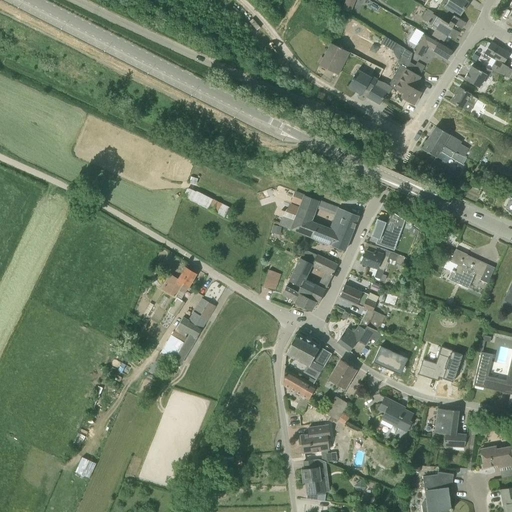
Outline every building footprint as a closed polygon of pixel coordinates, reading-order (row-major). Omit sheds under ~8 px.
[(454,11),(460,15),(468,3),(463,0),(443,0),(441,5),(453,12),(454,11)] [(350,11),(353,3),(347,1),(344,9),(350,11)] [(451,38),(458,27),(461,29),(465,23),(454,16),(448,24),(433,14),(434,13),(428,10),(422,20),(436,28),(432,35),(443,42),(448,35),(451,38)] [(409,39),(416,43),(424,31),(417,27),(409,39)] [(434,49),(432,52),(447,60),(453,50),(439,42),(438,42),(424,34),(413,51),(421,57),(427,46),(434,49)] [(331,43),(319,66),(338,75),(349,53),(331,43)] [(503,76),(506,70),(508,68),(503,64),(509,54),(491,43),(482,57),(489,61),(491,57),(498,62),(492,71),(503,76)] [(406,69),(410,63),(412,54),(404,49),(397,44),(393,52),(398,60),(396,63),(401,66),(394,77),(395,79),(399,82),(395,88),(405,94),(402,98),(414,104),(420,93),(413,89),(420,77),(419,76),(406,69)] [(406,69),(419,76),(423,70),(410,63),(406,69)] [(483,67),(480,71),(479,70),(478,70),(471,66),(464,79),(479,88),(483,81),(485,82),(492,71),(483,67)] [(511,72),(506,70),(503,76),(511,79),(511,72)] [(366,76),(358,71),(348,87),(362,95),(365,89),(370,92),(366,97),(380,105),(387,93),(374,86),(377,80),(372,76),(369,81),(364,78),(366,76)] [(470,113),(474,105),(478,99),(470,95),(459,88),(451,102),(470,113)] [(436,126),(429,138),(457,154),(464,158),(469,149),(461,144),(449,137),(450,135),(436,126)] [(457,154),(429,138),(422,149),(437,157),(440,152),(462,166),(467,159),(464,158),(457,154)] [(449,168),(435,159),(430,167),(444,176),(449,168)] [(185,198),(226,215),(230,205),(189,188),(185,198)] [(306,235),(312,238),(317,225),(310,222),(314,214),(316,207),(319,201),(310,197),(296,192),(296,193),(292,203),(300,206),(300,207),(290,204),(287,213),(284,212),(283,216),(282,218),(279,224),(291,229),(306,235)] [(359,217),(339,209),(337,215),(331,230),(337,232),(332,246),(345,251),(356,222),(357,223),(358,219),(359,217)] [(380,237),(378,243),(376,242),(376,243),(388,248),(394,232),(400,234),(405,221),(392,211),(388,222),(378,219),(376,223),(377,224),(373,234),(380,237)] [(312,238),(332,246),(337,232),(331,230),(317,225),(312,238)] [(405,256),(383,249),(381,253),(376,251),(375,254),(366,251),(361,263),(383,271),(387,258),(396,261),(395,263),(402,266),(405,256)] [(468,288),(475,273),(481,262),(467,255),(456,249),(450,261),(458,265),(451,280),(456,282),(468,288)] [(311,265),(316,255),(305,250),(300,260),(311,265)] [(311,265),(300,260),(299,259),(288,280),(300,287),(297,293),(310,299),(316,286),(306,281),(314,267),(332,276),(338,265),(316,255),(311,265)] [(487,265),(481,276),(482,276),(479,282),(487,285),(494,270),(486,267),(487,265)] [(188,288),(196,274),(185,268),(178,280),(171,275),(162,290),(174,297),(182,284),(188,288)] [(279,279),(268,274),(263,287),(263,288),(274,292),(274,291),(279,279)] [(297,293),(286,287),(283,293),(297,300),(295,303),(311,312),(316,302),(319,304),(325,291),(316,286),(310,299),(297,293)] [(367,327),(373,330),(378,332),(382,323),(383,323),(385,316),(376,312),(375,313),(373,312),(376,304),(367,300),(369,295),(362,292),(362,293),(344,286),(339,297),(367,310),(359,326),(365,330),(367,327)] [(175,315),(184,300),(178,296),(168,311),(175,315)] [(215,306),(209,302),(202,299),(189,322),(182,318),(178,326),(168,343),(166,342),(149,371),(161,376),(170,359),(177,348),(187,354),(215,306)] [(381,334),(378,332),(373,330),(367,327),(365,330),(359,326),(358,327),(359,327),(354,336),(345,330),(337,342),(350,351),(358,340),(365,345),(370,336),(378,340),(381,334)] [(286,353),(307,365),(309,366),(320,347),(311,342),(305,339),(296,334),(286,353)] [(418,374),(437,381),(438,381),(439,378),(453,382),(462,355),(452,352),(453,351),(441,347),(436,363),(423,359),(418,374)] [(322,348),(314,362),(314,363),(323,369),(332,354),(331,354),(322,348)] [(481,352),(473,385),(511,394),(511,355),(506,381),(488,376),(493,355),(481,352)] [(340,360),(328,380),(345,390),(356,370),(340,360)] [(316,387),(307,382),(285,370),(283,385),(301,396),(295,412),(303,415),(307,404),(309,399),(309,400),(316,387)] [(326,414),(330,417),(338,421),(348,404),(336,397),(326,414)] [(385,398),(379,409),(385,413),(382,419),(406,431),(410,422),(409,421),(412,414),(403,410),(404,408),(385,398)] [(444,445),(465,448),(466,436),(456,435),(458,411),(448,410),(438,409),(435,433),(445,434),(444,445)] [(323,413),(316,414),(304,415),(305,426),(326,423),(325,414),(323,413)] [(330,439),(328,425),(308,428),(309,434),(302,435),(304,453),(327,450),(326,439),(330,439)] [(495,447),(481,449),(484,468),(498,465),(499,468),(511,465),(511,456),(510,447),(496,449),(495,447)] [(90,478),(97,462),(83,456),(76,472),(90,478)] [(303,461),(304,469),(301,470),(303,482),(305,482),(307,494),(310,494),(325,493),(324,486),(328,486),(326,476),(320,476),(319,468),(322,467),(324,461),(318,460),(303,461)] [(427,511),(440,511),(449,510),(450,511),(451,511),(452,510),(452,509),(451,508),(449,496),(450,496),(453,474),(438,472),(437,475),(422,477),(426,500),(424,501),(422,502),(421,504),(421,506),(422,508),(423,510),(425,510),(427,510),(427,511)] [(511,511),(511,488),(501,490),(504,508),(506,507),(507,511),(511,511)]
